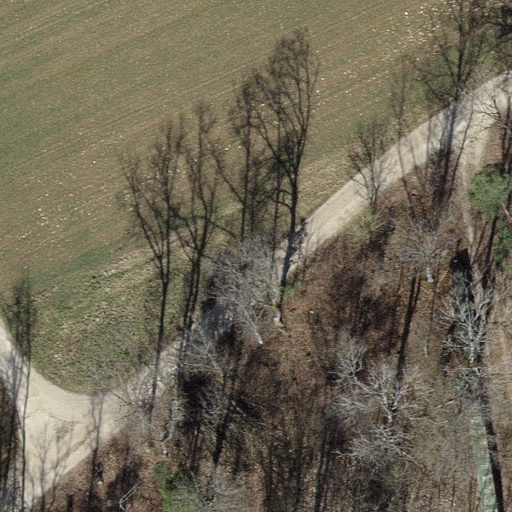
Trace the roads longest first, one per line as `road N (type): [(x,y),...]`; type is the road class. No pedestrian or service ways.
road 1 (track): [(5,511),(322,229),(453,122),(511,88)]
road 2 (track): [(453,122),(511,410)]
road 3 (track): [(0,335),(61,454)]
